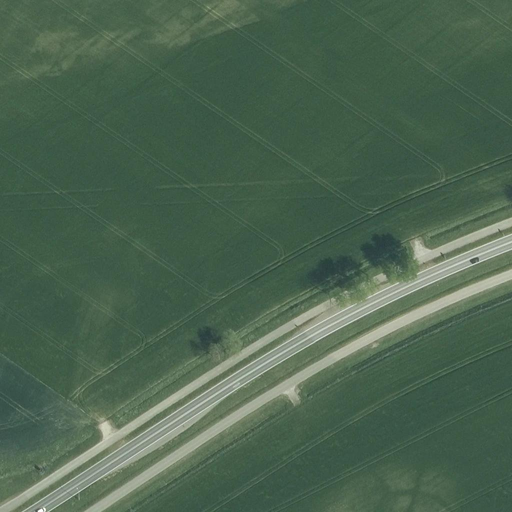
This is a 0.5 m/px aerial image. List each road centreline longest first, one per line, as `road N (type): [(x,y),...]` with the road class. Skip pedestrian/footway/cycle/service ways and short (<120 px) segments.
road 1 (unclassified): [(0,511),(254,346),(366,284),(511,223)]
road 2 (unclassified): [(92,511),(319,367),(511,274)]
road 3 (trunk): [(227,385),(388,294),(511,241)]
road 4 (trunk): [(227,385),(33,511)]
